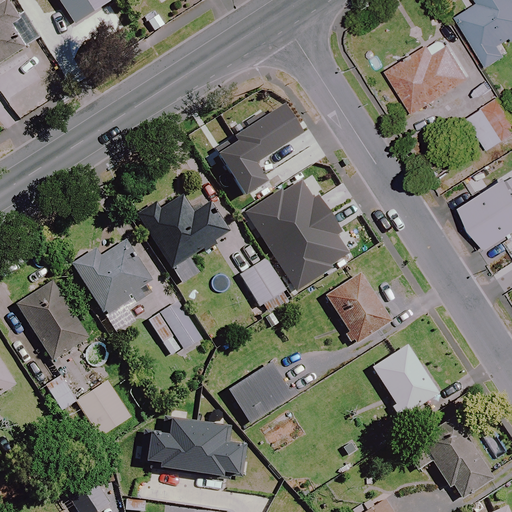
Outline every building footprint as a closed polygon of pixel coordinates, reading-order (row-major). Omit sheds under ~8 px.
[(109,3),(106,0),(55,0),(72,26),(109,3)] [(500,45),(511,38),(511,39),(511,0),(476,0),(479,4),(458,17),(488,67),(507,56),(500,45)] [(0,66),(24,52),(9,27),(16,22),(3,2),(0,3),(0,66)] [(469,80),(443,37),(388,71),(415,113),(469,80)] [(511,135),(511,117),(500,98),(468,119),(489,151),(511,135)] [(241,127),(228,108),(212,120),(225,139),(241,127)] [(307,210),(293,188),(308,179),(279,134),(258,148),(265,158),(245,171),(231,180),(249,209),(273,246),(291,234),(285,224),(307,210)] [(511,163),(467,192),(485,220),(494,214),(507,235),(511,231),(511,163)] [(359,215),(345,191),(326,202),(341,226),(359,215)] [(186,207),(180,197),(158,211),(153,204),(134,216),(179,286),(196,275),(187,259),(224,235),(200,198),(186,207)] [(133,305),(145,297),(140,289),(146,285),(115,236),(69,265),(113,335),(141,317),(133,305)] [(274,263),(288,287),(283,290),(289,302),(295,298),(317,285),(312,277),(321,271),(305,244),(274,263)] [(282,292),(263,262),(238,278),(257,308),(282,292)] [(388,324),(358,275),(322,298),(352,346),(388,324)] [(84,341),(50,285),(14,306),(49,363),(84,341)] [(199,342),(176,305),(145,324),(167,361),(199,342)] [(435,396),(405,347),(369,370),(399,419),(435,396)] [(0,395),(12,388),(0,368),(0,395)] [(56,376),(41,385),(59,412),(73,403),(56,376)] [(128,420),(105,383),(73,403),(96,440),(128,420)] [(195,391),(176,405),(185,417),(204,403),(195,391)] [(450,420),(416,442),(446,490),(450,487),(458,501),(489,481),(450,420)] [(353,440),(337,449),(346,463),(361,453),(353,440)] [(95,511),(106,505),(95,488),(69,504),(74,511),(95,511)] [(387,511),(382,503),(367,511),(387,511)]
